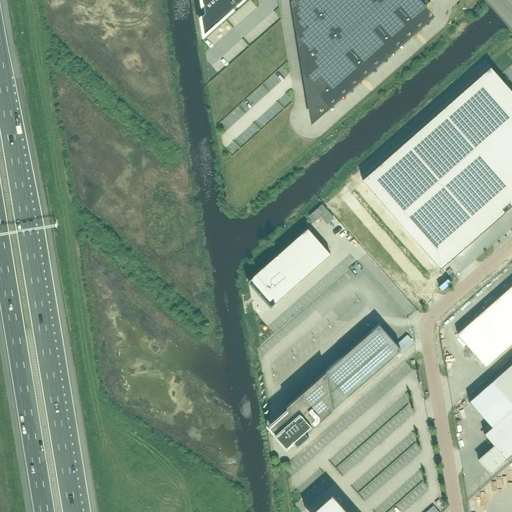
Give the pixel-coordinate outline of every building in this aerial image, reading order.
[(200,0),(202,4),(204,12),(200,15),(203,34),(231,9),(231,8),(235,5),(241,0),(200,0)] [(417,0),(293,0),(292,1),(310,107),(423,7),(417,0)] [(511,205),(511,91),(490,67),(361,180),(375,195),(367,203),(379,216),(358,234),(411,294),(511,205)] [(363,86),(342,106),(348,112),(368,92),(363,86)] [(314,222),(320,216),(326,211),(322,205),(321,205),(308,216),(309,217),(314,222)] [(330,254),(307,228),(247,280),(270,306),(330,254)] [(511,283),(456,332),(485,366),(511,341),(511,283)] [(400,349),(378,324),(286,405),(287,412),(282,413),(268,426),(284,446),(291,440),(295,445),(308,434),(306,432),(400,349)] [(511,405),(511,408),(483,433),(494,445),(478,459),(490,474),(506,459),(505,459),(511,452),(511,362),(491,381),(511,405)] [(381,388),(388,396),(394,391),(387,383),(381,388)] [(348,511),(331,493),(310,511),(348,511)]
